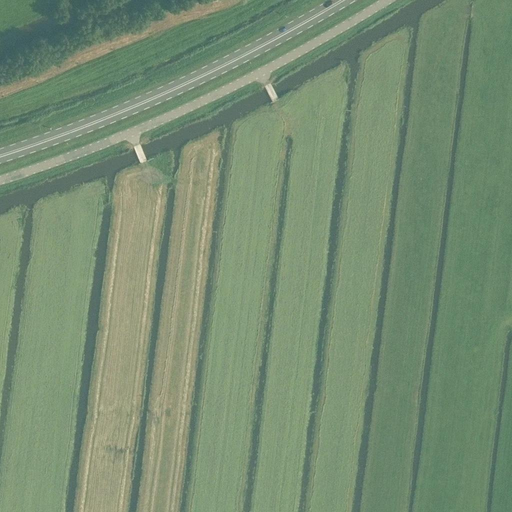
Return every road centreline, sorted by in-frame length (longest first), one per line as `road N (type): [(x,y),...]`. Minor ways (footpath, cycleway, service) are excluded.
road 1 (unclassified): [(0,179),(177,112),(385,0)]
road 2 (primary): [(0,156),(154,97),(343,0)]
